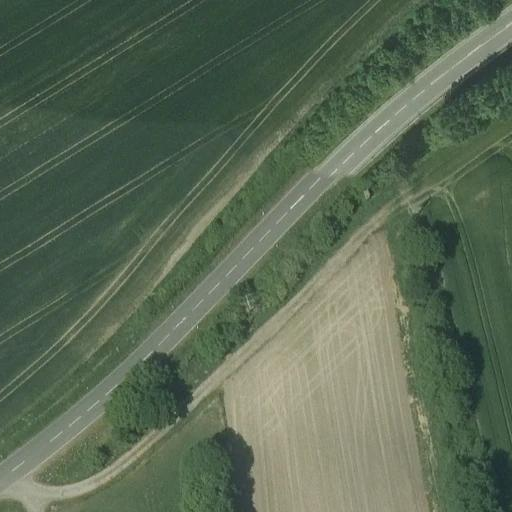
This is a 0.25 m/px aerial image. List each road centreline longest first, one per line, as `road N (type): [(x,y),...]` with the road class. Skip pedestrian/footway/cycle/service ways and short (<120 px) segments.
road 1 (tertiary): [(0,478),(146,358),(429,78),(511,20)]
road 2 (track): [(36,500),(109,476),(421,186)]
